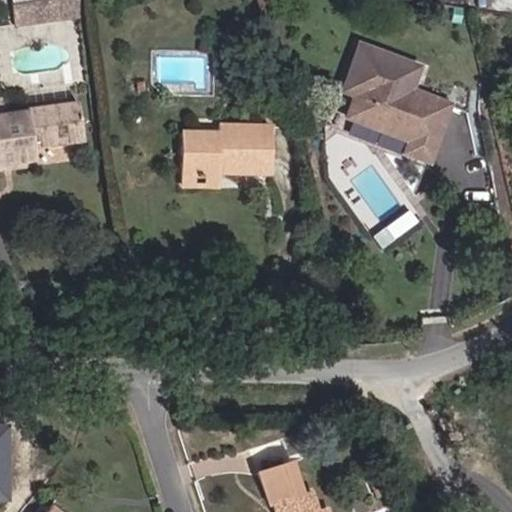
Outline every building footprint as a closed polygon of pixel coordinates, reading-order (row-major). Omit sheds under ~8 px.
[(65,20),(62,0),(47,0),(11,5),(13,27),(65,20)] [(416,68),(357,45),(340,92),(352,96),(344,118),(406,141),(401,153),(425,162),(446,105),(408,91),(416,68)] [(82,143),(77,102),(23,110),(24,111),(3,114),(0,99),(0,98),(0,172),(34,167),(31,150),(82,143)] [(269,174),(270,128),(216,127),(216,134),(178,134),(178,178),(180,178),(214,179),(216,179),(216,166),(224,166),(224,173),(269,174)] [(214,187),(214,179),(180,178),(179,187),(214,187)] [(0,499),(9,499),(11,424),(0,423),(0,499)] [(313,511),(312,510),(307,488),(269,500),(272,511),(313,511)]
